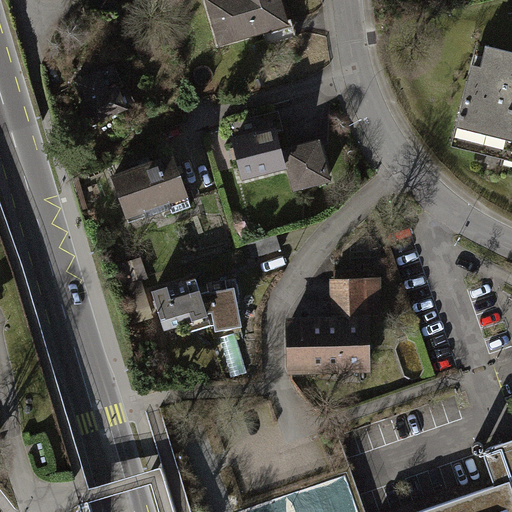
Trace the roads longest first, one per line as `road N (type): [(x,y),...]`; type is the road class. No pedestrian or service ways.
road 1 (secondary): [(0,92),(131,511)]
road 2 (residential): [(347,0),(360,79),(404,167),(448,209),(511,243)]
